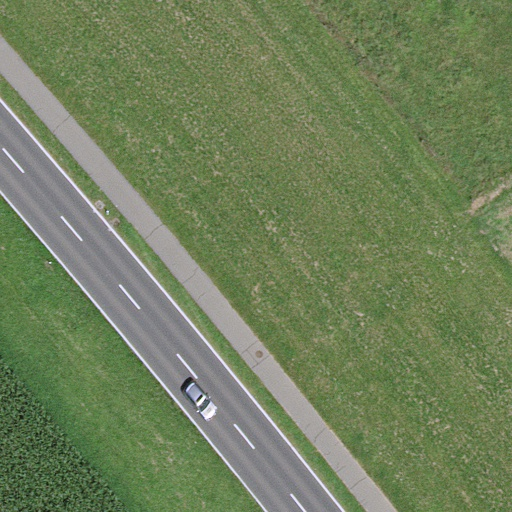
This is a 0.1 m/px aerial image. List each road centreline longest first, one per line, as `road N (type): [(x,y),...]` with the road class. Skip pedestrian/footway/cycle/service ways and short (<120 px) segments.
road 1 (track): [(375,511),(189,275),(0,58)]
road 2 (primary): [(0,147),(306,511)]
